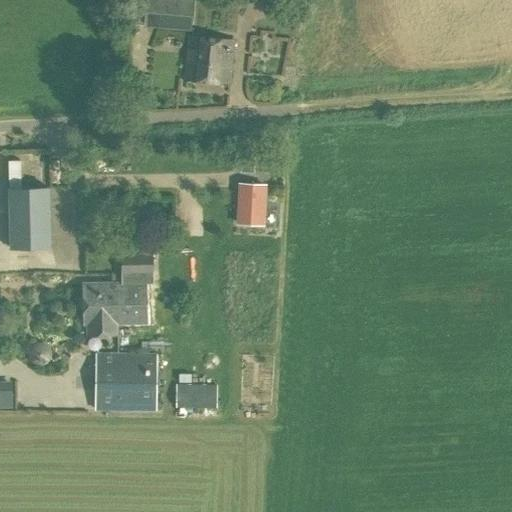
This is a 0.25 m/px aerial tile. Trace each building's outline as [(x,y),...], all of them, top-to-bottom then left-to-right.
[(190,31),(193,0),(145,0),(143,27),(190,31)] [(230,84),(234,41),(190,37),(186,80),(230,84)] [(254,160),(241,159),(240,172),(253,173),(254,160)] [(264,225),(266,184),(238,183),(236,224),(264,225)] [(10,247),(50,246),(49,188),(9,189),(10,247)] [(18,249),(18,262),(35,261),(34,249),(18,249)] [(152,274),(151,252),(122,253),(122,274),(124,274),(125,282),(82,283),(83,325),(86,325),(86,336),(116,335),(116,324),(147,323),(145,274),(152,274)] [(2,272),(3,297),(26,296),(25,271),(2,272)] [(123,328),(125,350),(154,349),(153,327),(123,328)] [(153,410),(154,354),(96,353),(95,410),(153,410)] [(0,408),(12,408),(11,381),(0,381),(0,408)] [(216,409),(217,385),(176,384),(176,408),(216,409)] [(43,392),(43,407),(55,407),(55,393),(43,392)]
